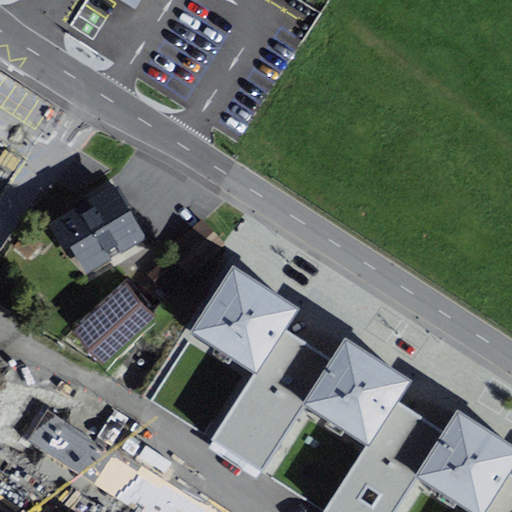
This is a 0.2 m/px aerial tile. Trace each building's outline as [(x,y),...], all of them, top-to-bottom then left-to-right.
[(50,226),(83,278),(147,237),(115,185),(50,226)] [(224,244),(202,219),(167,251),(170,255),(148,275),(167,296),(224,244)] [(299,308),(232,266),(189,333),(256,375),(285,331),(299,308)] [(129,275),(73,323),(103,358),(159,310),(129,275)] [(331,360),(285,331),(256,375),(216,438),(262,467),(302,405),(331,360)] [(412,380),(345,338),(331,360),(302,405),(369,448),(400,400),(412,380)] [(393,511),(415,477),(446,429),(400,400),(369,448),(327,511),(393,511)] [(511,468),(511,444),(458,411),(446,429),(415,477),(469,511),(484,511),(509,473),(511,468)] [(511,511),(511,474),(509,473),(484,511),(511,511)]
